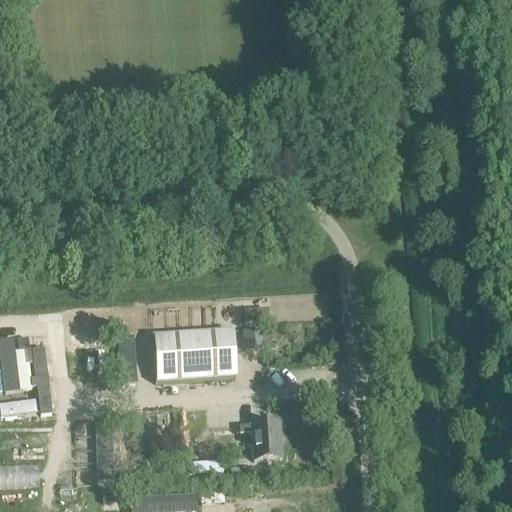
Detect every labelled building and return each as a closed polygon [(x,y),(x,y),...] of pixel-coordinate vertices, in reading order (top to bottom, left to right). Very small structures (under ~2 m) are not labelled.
[(152,339),(155,387),(234,381),(231,334),(152,339)] [(12,340),(0,341),(0,363),(15,362),(14,353),(12,340)] [(27,340),(16,341),(17,351),(28,350),(27,340)] [(43,350),(30,352),(32,364),(34,380),(46,379),(43,350)] [(16,371),(1,373),(3,394),(18,393),(18,392),(31,392),(31,389),(29,389),(28,381),(30,381),(28,365),(32,364),(30,352),(14,353),(15,362),(16,371)] [(30,381),(28,381),(29,389),(31,389),(36,389),(39,418),(51,417),(46,379),(34,380),(30,381)] [(160,449),(240,443),(239,437),(251,436),(253,464),(281,462),(278,426),(239,429),(236,395),(157,401),(160,449)] [(35,402),(0,406),(0,418),(36,415),(35,402)] [(154,426),(129,427),(132,455),(157,452),(154,426)] [(194,511),(194,497),(129,500),(129,511),(194,511)]
